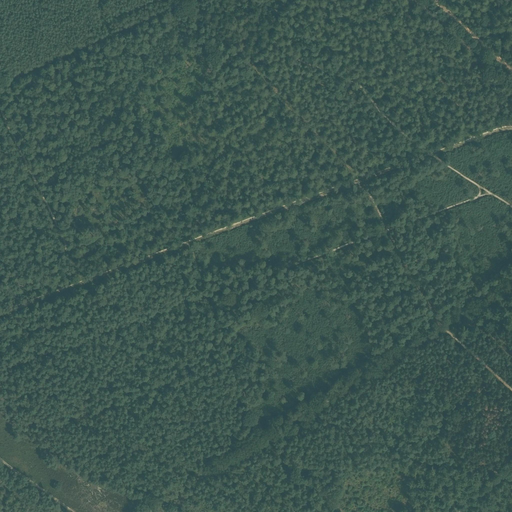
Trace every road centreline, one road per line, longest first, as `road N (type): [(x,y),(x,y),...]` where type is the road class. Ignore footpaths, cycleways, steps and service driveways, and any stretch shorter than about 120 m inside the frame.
road 1 (track): [(345,511),(265,436),(440,324),(359,180),(190,0)]
road 2 (track): [(0,312),(511,129)]
road 3 (unknown): [(489,192),(0,369)]
road 4 (unknown): [(511,206),(391,126),(353,83),(257,46),(216,0)]
road 5 (unclassified): [(511,85),(417,0)]
